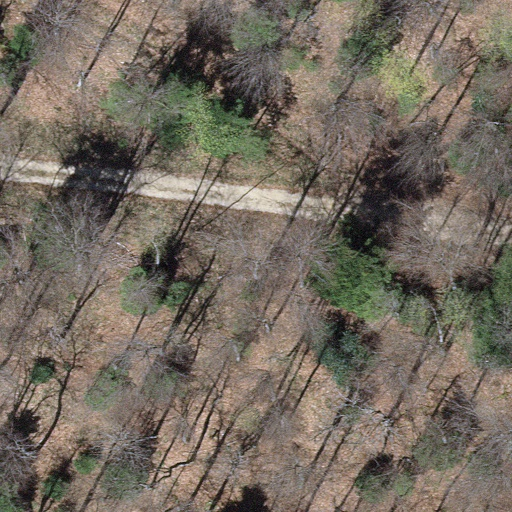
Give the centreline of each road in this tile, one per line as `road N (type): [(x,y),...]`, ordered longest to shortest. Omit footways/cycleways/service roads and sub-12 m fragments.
road 1 (track): [(511,233),(0,171)]
road 2 (track): [(418,221),(214,66),(68,0)]
